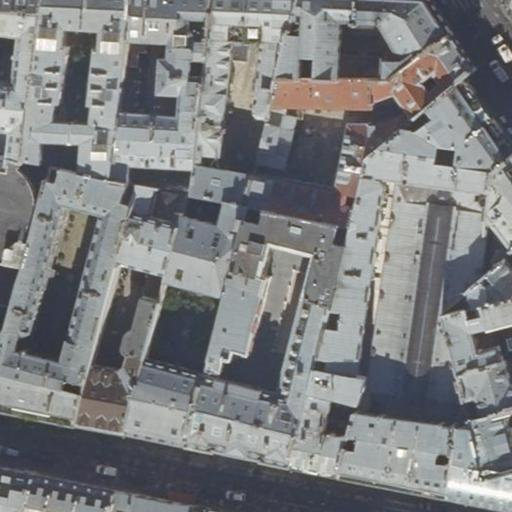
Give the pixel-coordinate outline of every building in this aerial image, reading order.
[(5,0),(0,43),(22,46),(18,81),(0,78),(0,154),(28,161),(47,0),(5,0)] [(115,177),(126,80),(127,66),(134,0),(47,0),(28,161),(45,164),(48,139),(88,142),(84,172),(115,177)] [(134,0),(127,66),(137,67),(139,52),(148,53),(149,40),(166,41),(163,91),(173,92),(172,114),(138,113),(141,82),(126,80),(115,177),(142,183),(190,193),(196,194),(215,0),(134,0)] [(215,0),(196,194),(196,195),(230,201),(249,205),(256,176),(204,165),(205,154),(224,155),(233,60),(248,63),(251,39),(265,40),(263,60),(256,114),(260,118),(270,118),(279,77),(301,0),(215,0)] [(301,0),(279,77),(392,78),(452,31),(441,14),(431,0),(301,0)] [(463,48),(452,31),(392,78),(279,77),(270,118),(259,163),(287,168),(300,105),(374,106),(404,99),(411,110),(404,114),(381,124),(354,124),(339,189),(257,172),(256,176),(249,205),(253,205),(354,225),(359,207),(347,205),(349,193),(362,196),(371,159),(466,77),(476,68),(463,48)] [(379,393),(378,399),(378,400),(384,401),(382,414),(382,416),(449,425),(452,403),(468,404),(460,372),(445,314),(479,283),(495,172),(511,157),(511,141),(502,127),(490,110),(475,89),(467,78),(466,77),(371,159),(362,196),(359,207),(354,225),(319,367),(359,375),(386,187),(380,177),(399,180),(371,371),(363,376),(367,377),(363,390),(379,393)] [(0,154),(0,306),(17,310),(55,166),(45,164),(28,161),(0,154)] [(483,280),(490,274),(511,253),(511,157),(495,172),(479,283),(483,280)] [(115,177),(84,172),(55,166),(17,310),(10,336),(0,376),(0,407),(36,414),(80,423),(95,363),(122,261),(142,183),(115,177)] [(185,214),(190,193),(142,183),(122,261),(152,269),(137,327),(133,327),(131,328),(130,330),(125,346),(125,349),(127,351),(129,353),(132,354),(129,365),(122,370),(95,363),(80,423),(102,427),(129,433),(148,359),(168,282),(185,214)] [(185,214),(168,282),(229,297),(253,205),(249,205),(230,201),(224,224),(185,214)] [(319,367),(354,225),(253,205),(229,297),(212,361),(210,368),(224,371),(228,357),(235,359),(238,349),(252,353),(271,277),(266,275),(274,244),(316,254),(281,393),(209,374),(208,375),(205,374),(187,444),(234,453),(293,465),(319,367)] [(479,283),(445,314),(511,297),(511,253),(490,274),(495,281),(490,286),(483,280),(479,283)] [(511,297),(445,314),(460,372),(511,359),(511,297)] [(0,334),(0,376),(10,336),(0,334)] [(148,359),(129,433),(157,438),(187,444),(205,374),(148,359)] [(511,359),(460,372),(468,404),(473,421),(511,410),(511,359)] [(359,375),(319,367),(293,465),(318,470),(342,475),(363,390),(367,377),(363,376),(359,375)] [(371,398),(378,399),(379,393),(363,390),(342,475),(367,480),(403,487),(452,496),(462,427),(449,425),(382,416),(382,414),(370,412),(371,398)] [(511,472),(487,478),(473,421),(468,404),(452,403),(449,425),(462,427),(452,496),(493,505),(511,508),(511,472)] [(511,410),(473,421),(487,478),(511,472),(511,410)] [(0,511),(26,511),(38,474),(0,466),(0,511)] [(26,511),(112,511),(119,490),(76,481),(38,474),(26,511)] [(194,511),(196,505),(157,497),(119,490),(112,511),(194,511)]
